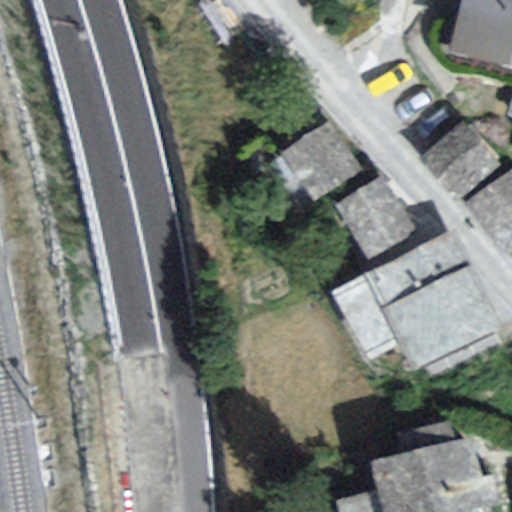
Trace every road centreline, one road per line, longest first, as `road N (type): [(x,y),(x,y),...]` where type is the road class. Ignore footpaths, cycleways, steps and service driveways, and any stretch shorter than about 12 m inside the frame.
road 1 (secondary): [(72,0),(135,234),(162,393),(171,511)]
road 2 (unclassified): [(254,0),(374,181),(511,337)]
